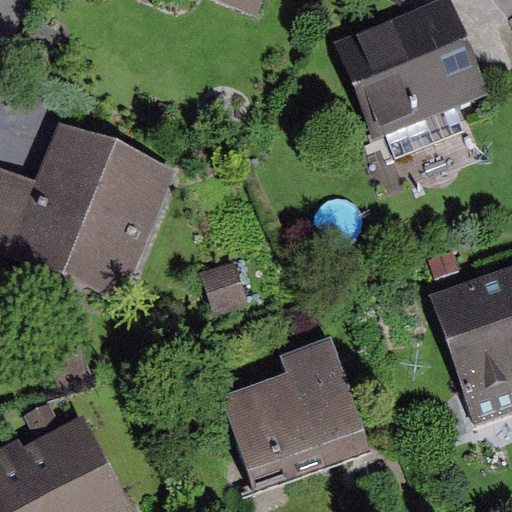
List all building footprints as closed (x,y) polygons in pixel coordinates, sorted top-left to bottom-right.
[(200,0),(258,24),(268,0),(200,0)] [(450,4),(335,50),(374,147),(489,101),(450,4)] [(34,193),(0,179),(0,260),(130,310),(179,182),(56,135),(34,193)] [(511,285),(439,307),(476,429),(511,417),(511,285)] [(288,391),(227,408),(248,483),(364,451),(337,354),(282,370),(288,391)] [(119,511),(76,424),(0,461),(0,511),(119,511)] [(401,511),(392,483),(356,495),(361,511),(401,511)]
